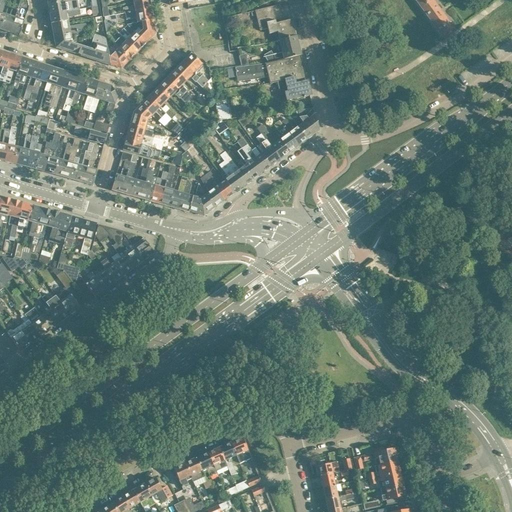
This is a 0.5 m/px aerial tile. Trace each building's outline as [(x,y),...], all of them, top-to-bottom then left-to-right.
[(19,6),(10,33),(19,36),(24,21),(28,9),(28,8),(27,0),(20,0),(20,2),(18,6),(19,6)] [(73,1),(48,6),(50,14),(79,9),(77,0),(73,1)] [(125,13),(150,8),(148,0),(144,0),(134,2),(134,6),(123,8),(124,13),(125,13)] [(415,0),(444,39),(445,39),(456,30),(433,0),(415,0)] [(5,15),(0,30),(10,33),(19,6),(18,6),(20,2),(17,1),(16,5),(13,4),(12,8),(9,16),(5,15)] [(280,40),(295,36),(291,20),(273,24),(272,22),(275,21),(271,7),(255,11),(260,30),(267,28),(269,34),(278,32),(280,40)] [(137,23),(152,20),(150,8),(125,13),(126,19),(136,18),(137,23)] [(80,14),(79,9),(50,14),(52,24),(68,21),(67,17),(80,14)] [(138,36),(145,43),(155,34),(152,20),(137,23),(127,25),(135,33),(138,36)] [(52,24),(52,26),(54,35),(83,30),(85,29),(84,23),(81,24),(69,26),(68,23),(68,21),(52,24)] [(108,22),(104,22),(106,34),(112,27),(108,22)] [(85,29),(83,30),(54,35),(55,44),(71,41),(71,37),(86,34),(85,29)] [(119,34),(122,36),(137,51),(145,43),(138,36),(135,33),(131,36),(124,29),(119,34)] [(92,43),(90,50),(87,58),(111,65),(109,58),(106,39),(104,38),(95,35),(93,43),(92,43)] [(114,44),(118,49),(129,60),(137,51),(122,36),(114,44)] [(271,51),(263,56),(267,63),(273,62),(277,61),(300,55),(295,36),(280,40),(283,52),(273,54),(271,51)] [(87,58),(90,50),(92,43),(90,42),(85,40),(83,48),(72,44),(71,41),(55,44),(56,48),(87,58)] [(121,69),(129,60),(118,49),(112,56),(111,57),(109,58),(111,65),(112,66),(114,67),(121,69)] [(0,75),(0,80),(4,82),(13,55),(3,52),(0,59),(0,67),(2,68),(0,75)] [(184,61),(183,62),(196,74),(204,67),(191,54),(184,61)] [(246,54),(239,56),(241,67),(249,66),(246,54)] [(22,58),(13,55),(4,82),(9,84),(13,71),(17,73),(22,58)] [(242,67),(236,68),(237,78),(267,74),(269,84),(270,84),(278,82),(293,79),(294,84),(306,81),(305,76),(300,55),(277,61),(273,62),(268,63),(265,64),(242,67)] [(24,84),(27,76),(32,61),(22,58),(17,73),(13,87),(16,88),(18,82),(24,84)] [(29,101),(41,64),(32,61),(27,76),(30,78),(23,99),(29,101)] [(183,62),(175,70),(186,80),(189,77),(195,83),(196,82),(202,88),(206,85),(199,78),(196,75),(196,74),(183,62)] [(52,67),(41,64),(29,101),(35,102),(42,81),(45,82),(47,83),(52,67)] [(48,92),(44,105),(49,107),(61,71),(52,67),(47,83),(44,91),(48,92)] [(181,85),(186,80),(175,70),(167,79),(189,101),(192,97),(187,92),(188,91),(181,85)] [(62,88),(66,89),(71,74),(61,71),(49,107),(55,109),(62,88)] [(68,111),(70,106),(80,77),(71,74),(66,89),(69,90),(63,110),(68,111)] [(202,75),(199,78),(206,85),(210,88),(213,91),(210,80),(209,82),(202,75)] [(89,79),(80,77),(70,106),(76,108),(80,94),(84,95),(89,79)] [(89,111),(98,82),(89,79),(84,95),(87,96),(83,109),(89,111)] [(158,87),(158,88),(168,98),(173,93),(179,99),(180,99),(186,104),(189,101),(167,79),(158,87)] [(293,79),(278,82),(280,94),(285,93),(287,101),(293,99),(293,100),(303,97),(303,98),(305,97),(304,97),(310,96),(306,81),(294,84),(293,79)] [(98,100),(102,101),(107,85),(98,82),(89,111),(94,113),(98,100)] [(111,87),(107,85),(102,101),(108,103),(104,116),(111,118),(117,97),(111,87)] [(149,97),(161,109),(165,105),(163,103),(168,98),(158,88),(149,97)] [(149,97),(141,105),(152,115),(155,111),(162,118),(166,114),(166,113),(161,109),(149,97)] [(221,120),(222,120),(231,118),(228,100),(215,102),(219,120),(221,120)] [(147,120),(152,115),(141,105),(133,113),(130,125),(144,129),(147,120)] [(304,122),(297,128),(306,140),(307,139),(309,140),(311,138),(311,136),(318,131),(313,108),(305,116),(302,117),(301,117),(304,122)] [(169,110),(166,113),(166,114),(171,119),(174,115),(169,110)] [(270,119),(266,113),(260,114),(266,122),(270,119)] [(65,121),(75,124),(77,117),(67,114),(66,117),(65,121)] [(35,125),(35,122),(36,117),(28,115),(25,116),(24,123),(35,125)] [(35,122),(48,125),(49,119),(36,116),(36,117),(35,122)] [(251,122),(249,118),(237,120),(243,128),(251,122)] [(48,125),(47,129),(53,131),(56,121),(49,119),(48,125)] [(280,123),(298,146),(301,144),(303,144),(305,142),(305,140),(306,140),(297,128),(294,130),(285,119),(280,123)] [(221,120),(219,120),(220,122),(213,127),(217,133),(220,130),(219,129),(225,125),(222,121),(221,120)] [(93,129),(95,124),(86,121),(84,127),(93,129)] [(293,149),(298,146),(280,123),(279,121),(274,125),(283,138),(279,140),(289,153),(289,152),(291,153),(293,151),(293,149)] [(107,133),(109,126),(96,122),(95,124),(93,129),(107,133)] [(178,135),(184,129),(182,128),(178,124),(171,131),(178,135)] [(130,125),(125,141),(155,149),(156,149),(161,151),(166,135),(160,133),(151,131),(144,129),(130,125)] [(288,154),(289,153),(279,140),(275,143),(262,125),(257,129),(261,135),(280,159),(284,157),(285,157),(288,155),(288,154)] [(80,139),(103,145),(105,140),(105,139),(106,135),(75,127),(74,132),(81,134),(82,134),(80,139)] [(212,137),(217,133),(213,127),(208,132),(208,133),(210,134),(212,137)] [(11,132),(5,162),(15,164),(16,164),(19,148),(14,147),(17,129),(11,128),(11,132)] [(184,129),(178,135),(185,141),(187,143),(192,138),(193,137),(184,129)] [(0,143),(0,160),(5,162),(11,132),(5,130),(2,144),(0,143)] [(53,141),(45,172),(54,175),(59,160),(54,158),(60,135),(55,134),(53,141)] [(24,149),(19,148),(16,164),(26,167),(32,137),(27,135),(24,149)] [(261,135),(256,138),(260,144),(256,147),(261,154),(266,160),(265,161),(269,167),(271,166),(272,165),(273,166),(276,164),(276,162),(280,159),(261,135)] [(32,137),(26,167),(36,170),(40,154),(42,145),(36,144),(37,138),(32,137)] [(192,138),(187,143),(191,147),(195,143),(196,142),(192,138)] [(251,150),(247,145),(242,138),(237,142),(242,149),(260,174),(264,171),(266,171),(268,169),(268,168),(269,167),(265,161),(266,160),(261,154),(260,155),(255,148),(251,150)] [(74,139),(72,147),(64,178),(73,180),(78,165),(73,164),(80,141),(74,139)] [(43,155),(40,154),(36,170),(45,172),(53,141),(50,140),(49,143),(46,143),(43,155)] [(125,144),(123,151),(149,158),(151,152),(154,153),(155,149),(125,141),(125,144)] [(54,175),(64,178),(72,147),(70,147),(71,144),(67,143),(66,148),(63,161),(59,160),(54,175)] [(78,165),(73,180),(83,183),(93,145),(89,143),(87,151),(86,151),(81,166),(78,165)] [(93,145),(83,183),(92,186),(96,171),(92,169),(99,146),(93,145)] [(196,145),(187,151),(192,158),(193,158),(201,152),(196,145)] [(242,149),(237,153),(241,159),(238,161),(243,168),(252,180),(254,180),(256,178),(256,177),(260,174),(242,149)] [(184,153),(181,156),(182,159),(185,163),(192,158),(187,151),(186,151),(184,153)] [(132,155),(122,152),(120,160),(124,161),(130,163),(132,155)] [(251,181),(252,180),(243,168),(239,171),(230,158),(226,153),(220,156),(224,162),(243,187),(247,184),(248,184),(251,182),(251,181)] [(174,154),(172,164),(180,167),(182,159),(181,156),(174,154)] [(116,175),(112,190),(113,190),(114,192),(116,192),(118,191),(122,193),(130,163),(124,161),(120,176),(116,175)] [(239,190),(243,187),(224,162),(219,166),(228,179),(225,181),(224,182),(233,194),(235,193),(236,193),(239,191),(239,190)] [(130,163),(122,193),(125,194),(126,195),(129,196),(130,195),(131,195),(135,181),(131,180),(135,164),(130,163)] [(169,206),(173,192),(169,190),(175,167),(170,166),(168,171),(169,171),(169,173),(168,173),(160,203),(164,204),(164,206),(167,207),(169,206)] [(135,181),(131,195),(132,196),(133,197),(136,198),(137,197),(140,198),(149,168),(146,167),(145,169),(143,169),(139,182),(135,181)] [(149,168),(140,198),(144,199),(145,199),(145,201),(148,201),(149,200),(150,201),(154,186),(157,178),(152,176),(154,172),(151,171),(152,169),(149,168)] [(187,180),(179,209),(183,210),(183,211),(186,212),(188,211),(193,197),(189,196),(191,187),(188,181),(195,177),(190,170),(187,180)] [(154,186),(150,201),(151,201),(152,202),(155,203),(156,202),(160,203),(168,173),(162,171),(160,179),(157,178),(154,186)] [(209,172),(204,176),(223,201),(227,198),(229,198),(231,197),(231,195),(233,194),(224,182),(223,182),(219,185),(209,172)] [(173,192),(169,206),(170,206),(171,208),(174,209),(175,208),(179,209),(187,180),(188,175),(183,174),(182,178),(181,181),(177,193),(173,192)] [(209,192),(205,195),(214,208),(215,207),(217,207),(219,206),(219,204),(223,201),(204,176),(200,179),(209,192)] [(214,208),(205,195),(200,199),(203,216),(209,211),(211,212),(213,210),(214,208)] [(200,199),(193,197),(188,211),(203,216),(200,199)] [(12,200),(2,198),(0,205),(0,233),(2,223),(6,223),(8,216),(9,216),(12,200)] [(15,237),(16,231),(22,203),(12,200),(9,216),(14,217),(9,236),(15,237)] [(22,203),(16,231),(22,233),(23,227),(27,228),(28,221),(31,206),(22,203)] [(42,209),(31,206),(28,221),(32,222),(29,236),(33,237),(42,209)] [(460,231),(468,225),(455,206),(446,213),(457,228),(460,231)] [(47,226),(48,227),(52,212),(51,211),(42,209),(33,237),(39,239),(43,225),(47,226)] [(49,241),(54,243),(62,215),(53,212),(52,212),(48,227),(52,228),(49,241)] [(71,217),(62,215),(54,243),(59,245),(61,239),(64,240),(71,217)] [(84,221),(71,217),(64,240),(63,247),(71,249),(75,236),(79,237),(84,221)] [(96,224),(84,221),(79,237),(84,239),(80,254),(87,256),(89,250),(96,224)] [(100,243),(109,235),(103,226),(98,225),(95,236),(100,243)] [(120,245),(123,233),(122,231),(103,226),(109,235),(116,245),(117,246),(120,245)] [(132,246),(134,249),(143,261),(154,254),(143,239),(132,246)] [(117,246),(134,268),(143,261),(134,249),(129,252),(122,243),(120,245),(117,246)] [(20,258),(22,253),(23,245),(18,244),(15,257),(20,258)] [(121,258),(115,263),(124,276),(134,268),(117,246),(116,245),(113,247),(121,258)] [(92,246),(91,251),(94,255),(99,250),(92,246)] [(96,258),(94,255),(91,251),(89,250),(87,256),(88,256),(92,261),(96,258)] [(39,256),(30,254),(28,260),(34,262),(37,263),(39,256)] [(60,254),(58,263),(68,266),(70,257),(60,254)] [(40,257),(39,256),(37,263),(41,264),(47,266),(49,260),(49,258),(41,255),(40,257)] [(12,272),(19,267),(13,259),(3,257),(2,258),(12,272)] [(15,257),(13,259),(19,267),(27,260),(22,259),(20,258),(15,257)] [(105,270),(114,283),(124,276),(115,263),(111,266),(106,259),(100,264),(105,270)] [(34,262),(33,266),(36,270),(37,271),(41,264),(37,263),(34,262)] [(64,271),(74,284),(81,279),(78,275),(80,269),(68,266),(58,263),(56,269),(64,271)] [(0,264),(0,276),(2,278),(8,273),(1,264),(0,264)] [(105,290),(114,283),(105,270),(95,277),(105,290)] [(67,290),(74,284),(64,271),(57,276),(66,289),(67,290)] [(85,285),(94,297),(105,290),(95,277),(85,285)] [(56,298),(69,316),(80,308),(67,290),(66,289),(61,293),(62,294),(56,298)] [(40,296),(37,299),(44,309),(38,313),(50,330),(60,323),(42,298),(40,296)] [(69,316),(56,298),(55,297),(50,301),(44,296),(42,298),(60,323),(69,316)] [(34,308),(24,315),(41,337),(50,330),(38,313),(34,308)] [(24,323),(19,327),(31,344),(41,337),(24,315),(20,318),(24,323)] [(9,331),(6,333),(21,352),(31,344),(19,327),(18,327),(13,331),(9,331)] [(230,443),(236,458),(237,460),(238,459),(240,464),(251,459),(242,438),(230,443)] [(236,458),(230,443),(219,448),(225,462),(227,468),(230,476),(236,474),(230,461),(236,458)] [(227,468),(225,462),(219,448),(207,453),(216,475),(218,474),(217,472),(227,468)] [(374,454),(353,458),(356,470),(362,469),(361,464),(378,460),(379,465),(397,461),(396,460),(398,460),(396,455),(395,455),(394,449),(384,451),(383,448),(373,450),(374,454)] [(207,453),(195,458),(202,472),(207,470),(210,478),(216,475),(207,453)] [(195,458),(184,464),(192,478),(196,487),(203,483),(207,482),(202,472),(195,458)] [(345,471),(351,470),(349,460),(343,461),(345,471)] [(366,480),(399,473),(397,461),(379,465),(374,466),(376,474),(374,474),(374,473),(365,475),(366,480)] [(320,475),(320,477),(336,473),(339,472),(337,463),(323,465),(322,462),(315,464),(317,476),(320,475)] [(192,478),(184,464),(173,469),(182,489),(188,486),(186,481),(192,478)] [(320,477),(323,488),(335,485),(333,478),(337,478),(336,473),(320,477)] [(380,489),(402,484),(399,473),(366,480),(368,486),(376,484),(376,482),(378,482),(380,489)] [(247,481),(249,487),(261,482),(258,476),(247,481)] [(145,483),(144,484),(154,502),(159,499),(161,502),(167,499),(165,496),(155,478),(153,479),(145,483)] [(138,487),(133,491),(140,503),(143,509),(148,506),(149,507),(155,504),(154,502),(144,484),(143,485),(138,487)] [(339,484),(335,485),(323,488),(325,500),(352,494),(351,490),(344,492),(345,494),(340,495),(339,491),(341,491),(339,484)] [(385,488),(380,489),(382,501),(405,496),(403,490),(404,490),(403,485),(402,485),(402,484),(385,488)] [(251,491),(253,496),(265,491),(262,486),(251,491)] [(235,487),(224,492),(227,497),(238,492),(235,487)] [(122,497),(121,497),(131,511),(137,507),(136,505),(140,503),(133,491),(122,497)] [(325,500),(328,511),(342,508),(340,502),(353,499),(352,494),(325,500)] [(121,497),(111,504),(116,511),(131,511),(121,497)] [(191,498),(179,504),(183,511),(196,511),(197,511),(196,511),(191,498)] [(224,511),(233,508),(230,501),(219,506),(221,511),(224,511)] [(378,501),(363,504),(364,510),(379,507),(378,501)]
